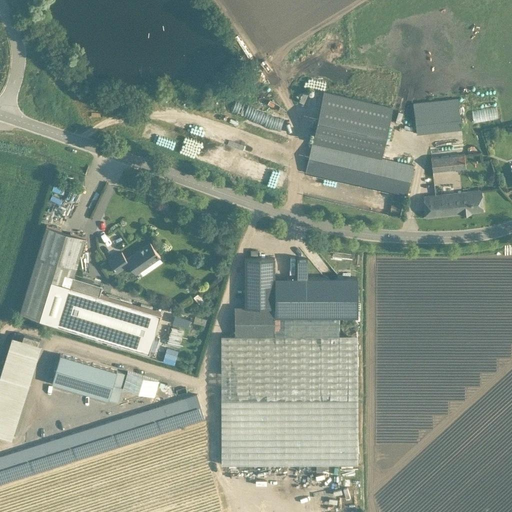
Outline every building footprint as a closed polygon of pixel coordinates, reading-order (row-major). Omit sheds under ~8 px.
[(252,87),(261,82),(254,72),(246,77),(252,87)] [(414,100),(418,133),(464,128),(460,94),(414,100)] [(477,122),(501,120),(500,106),(476,107),(477,122)] [(306,170),(416,197),(418,185),(413,184),(417,166),(313,141),(306,170)] [(466,166),(465,143),(429,145),(430,168),(466,166)] [(423,193),(426,215),(484,208),(481,186),(423,193)] [(49,224),(27,314),(157,346),(166,309),(106,294),(109,281),(80,274),(89,234),(49,224)] [(126,260),(134,271),(159,254),(147,238),(123,255),(119,248),(108,256),(115,268),(126,260)] [(271,330),(270,257),(244,258),(245,306),(233,306),(234,331),(271,330)] [(223,460),(364,462),(364,332),(342,332),(342,318),(275,317),(275,335),(224,334),(223,444),(223,460)] [(14,335),(0,393),(0,433),(20,439),(44,343),(14,335)] [(159,396),(163,379),(64,355),(57,384),(123,400),(126,388),(159,396)] [(203,401),(0,449),(0,483),(36,475),(36,473),(134,450),(132,444),(149,440),(150,441),(165,438),(164,431),(208,420),(203,401)] [(329,473),(321,473),(321,486),(329,486),(329,473)]
